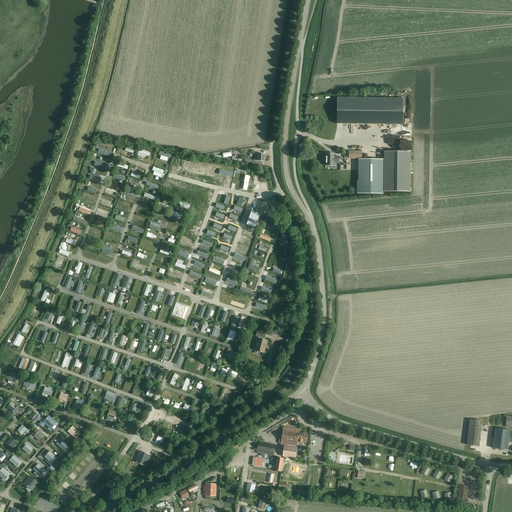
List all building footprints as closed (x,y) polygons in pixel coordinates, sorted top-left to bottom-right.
[(403,125),(403,98),(398,98),(338,98),(337,124),(397,125),(403,125)] [(105,152),(115,156),(117,150),(107,146),(105,152)] [(153,156),(155,150),(144,147),(142,153),(153,156)] [(164,150),(162,156),(172,160),(174,154),(164,150)] [(385,159),(385,172),(410,172),(410,152),(384,152),(384,159),(385,159)] [(244,159),(244,163),(263,165),(263,161),(264,162),(265,154),(258,154),(255,153),(254,160),(244,159)] [(326,166),(334,166),(335,166),(335,163),(339,163),(339,157),(334,157),(334,154),(326,154),(326,166)] [(110,164),(106,163),(107,160),(102,159),(100,164),(109,167),(110,164)] [(384,159),(358,159),(358,194),(383,194),(383,192),(384,192),(385,172),(385,159),(384,159)] [(160,165),(159,168),(161,169),(160,172),(167,174),(169,168),(160,165)] [(410,172),(385,172),(384,192),(410,192),(410,172)] [(191,207),(192,200),(184,199),(184,202),(187,202),(187,206),(191,207)] [(142,207),(151,210),(153,205),(144,201),(142,207)] [(257,228),(262,214),(253,211),(248,225),(257,228)] [(136,225),(134,231),(142,234),(144,229),(136,225)] [(69,249),(71,243),(66,241),(63,251),(73,254),(74,251),(69,249)] [(185,273),(183,272),(183,270),(177,268),(175,273),(184,276),(185,273)] [(195,273),(193,279),(201,281),(203,276),(195,273)] [(217,289),(206,287),(205,293),(216,295),(217,289)] [(37,316),(43,305),(39,303),(33,314),(37,316)] [(188,308),(176,304),(172,315),(184,319),(188,308)] [(92,331),(97,333),(101,323),(96,322),(92,331)] [(231,339),(234,340),(235,338),(238,339),(241,330),(235,328),(231,339)] [(259,336),(255,350),(264,352),(267,341),(263,340),(263,338),(264,338),(265,334),(258,331),(256,336),(259,336)] [(147,341),(144,351),(149,353),(153,343),(147,341)] [(36,353),(39,353),(41,347),(45,348),(46,344),(39,342),(36,353)] [(47,355),(52,357),(56,346),(51,344),(47,355)] [(57,359),(62,361),(66,350),(61,348),(57,359)] [(13,353),(7,351),(0,361),(0,363),(5,366),(13,353)] [(71,366),(75,356),(71,354),(67,364),(71,366)] [(48,377),(51,367),(46,365),(43,375),(48,377)] [(236,370),(233,379),(238,381),(241,372),(236,370)] [(178,371),(175,383),(178,384),(181,375),(185,376),(186,374),(178,371)] [(16,383),(19,376),(11,373),(9,377),(7,377),(6,379),(16,383)] [(248,386),(252,375),(246,373),(242,383),(248,386)] [(25,383),(24,386),(25,386),(25,387),(26,387),(34,390),(37,383),(28,380),(26,379),(25,383)] [(198,391),(203,394),(207,385),(202,382),(198,391)] [(45,388),(43,393),(50,396),(52,391),(54,392),(55,389),(53,388),(50,387),(49,387),(48,389),(45,388)] [(66,401),(68,394),(66,393),(66,395),(61,394),(59,399),(66,401)] [(193,402),(195,398),(190,396),(186,407),(189,408),(192,401),(193,402)] [(82,407),(84,400),(83,399),(82,401),(77,399),(75,405),(82,407)] [(14,414),(19,409),(13,403),(12,405),(13,406),(10,410),(14,414)] [(98,413),(100,408),(95,406),(96,404),(94,403),(91,411),(98,413)] [(114,419),(117,412),(114,411),(114,413),(109,411),(106,420),(111,421),(112,418),(114,419)] [(39,419),(40,417),(34,412),(29,417),(34,421),(37,417),(39,419)] [(54,426),(56,423),(49,417),(44,422),(50,427),(52,424),(54,426)] [(131,431),(133,424),(131,424),(132,421),(128,419),(125,428),(131,431)] [(479,447),(482,421),(470,420),(467,445),(479,447)] [(27,433),(29,431),(22,425),(18,431),(22,435),(25,431),(27,433)] [(78,435),(80,433),(73,427),(68,432),(75,438),(78,434),(78,435)] [(495,428),(493,448),(507,450),(508,441),(509,437),(510,430),(495,428)] [(37,429),(32,434),(34,436),(39,440),(42,437),(44,435),(39,431),(37,429)] [(281,445),(284,445),(283,456),(296,458),(298,442),(299,433),(283,431),(282,434),(280,434),(279,440),(282,440),(281,445)] [(308,435),(299,433),(298,442),(306,443),(308,435)] [(16,446),(17,444),(11,438),(7,443),(11,447),(14,444),(16,446)] [(67,448),(69,446),(63,441),(60,445),(58,443),(56,444),(64,451),(67,447),(67,448)] [(31,450),(33,448),(26,442),(24,444),(26,446),(23,449),(27,453),(30,450),(31,450)] [(259,443),(257,453),(274,456),(276,446),(259,443)] [(140,451),(135,462),(145,466),(150,455),(140,451)] [(50,466),(52,463),(57,458),(50,452),(45,457),(49,460),(47,462),(50,466)] [(20,463),(21,461),(14,455),(10,461),(16,466),(19,463),(20,463)] [(259,467),(261,458),(253,457),(252,465),(259,467)] [(35,468),(34,469),(40,476),(41,476),(44,473),(46,471),(41,466),(38,464),(35,468)] [(221,464),(212,469),(213,472),(223,467),(221,464)] [(8,477),(10,475),(3,468),(0,471),(0,475),(4,479),(7,476),(8,477)] [(31,477),(24,484),(31,491),(38,483),(31,477)] [(253,493),(255,485),(248,483),(246,491),(253,493)] [(205,496),(216,496),(216,484),(206,484),(205,496)] [(195,492),(191,485),(179,492),(183,499),(195,492)] [(466,501),(468,486),(460,485),(458,500),(466,501)] [(58,494),(55,497),(62,504),(65,502),(58,494)]
